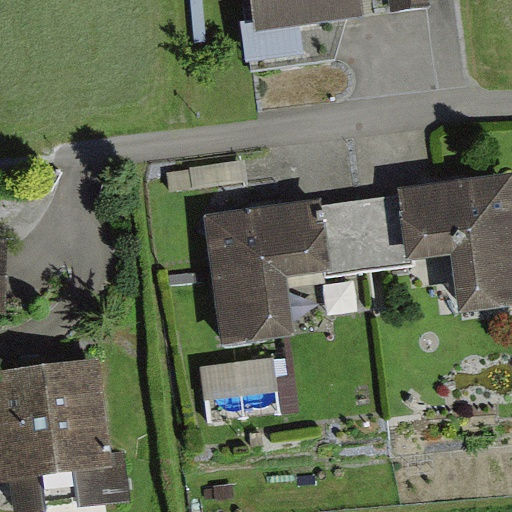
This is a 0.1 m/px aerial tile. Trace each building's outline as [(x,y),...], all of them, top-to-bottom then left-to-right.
[(248,0),(255,48),(364,34),(360,0),(248,0)] [(390,0),(392,19),(432,14),(430,0),(390,0)] [(511,185),(399,201),(409,275),(452,269),(460,327),(511,320),(511,185)] [(323,211),(333,285),(409,275),(399,201),(323,211)] [(206,226),(223,358),(296,348),(289,291),(333,285),(323,211),(206,226)] [(280,365),(211,367),(213,418),(281,415),(280,365)] [(0,382),(0,495),(114,481),(100,369),(0,382)]
